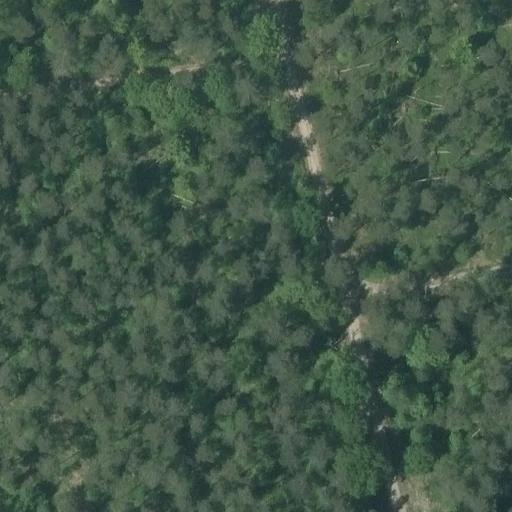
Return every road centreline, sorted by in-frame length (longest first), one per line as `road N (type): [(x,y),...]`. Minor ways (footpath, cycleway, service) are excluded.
road 1 (track): [(270,0),(396,511)]
road 2 (track): [(286,57),(0,98)]
road 3 (track): [(343,299),(511,269)]
